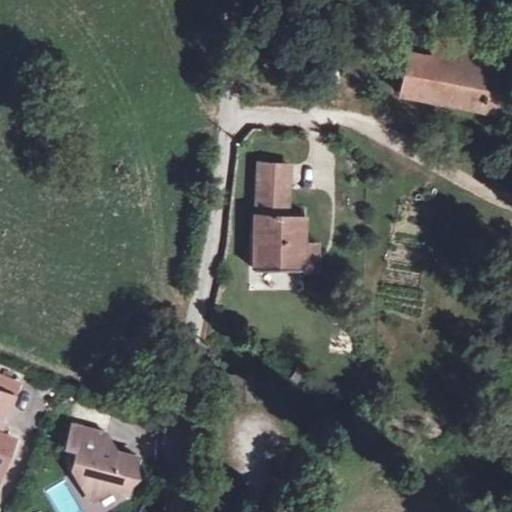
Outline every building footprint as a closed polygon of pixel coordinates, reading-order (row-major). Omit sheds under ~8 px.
[(511,64),(495,61),(498,47),(435,35),(431,55),(410,51),(402,91),(511,113),(511,64)] [(304,243),(304,217),(287,216),(289,165),(259,163),(255,269),(317,269),(317,244),(304,243)] [(252,398),(251,375),(232,376),(234,399),(252,398)] [(0,475),(15,438),(0,432),(14,396),(0,390),(0,475)] [(128,493),(138,456),(103,447),(107,432),(74,424),(67,447),(79,450),(74,469),(81,480),(90,483),(98,497),(112,489),(128,493)] [(98,497),(90,483),(81,480),(93,500),(98,497)]
